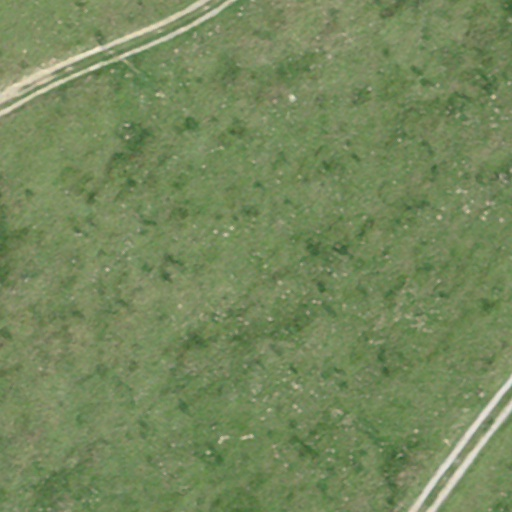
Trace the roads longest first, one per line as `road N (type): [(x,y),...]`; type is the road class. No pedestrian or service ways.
road 1 (track): [(0,109),(221,0)]
road 2 (track): [(424,511),(511,396)]
